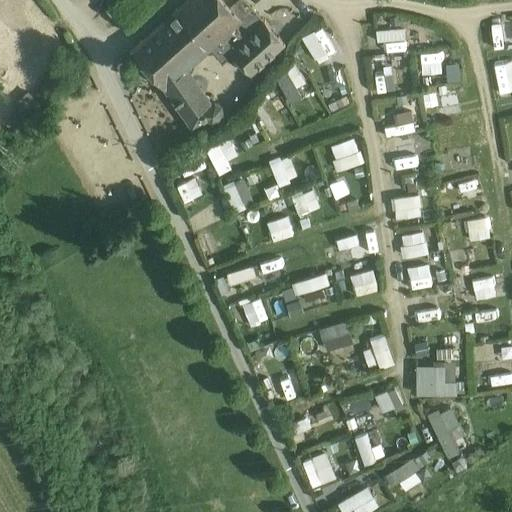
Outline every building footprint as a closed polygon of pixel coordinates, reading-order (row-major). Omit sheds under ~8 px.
[(116,0),(106,9),(126,32),(162,0),(116,0)] [(223,0),(187,0),(132,49),(152,71),(146,76),(158,89),(163,84),(165,86),(166,85),(185,69),(211,45),(235,24),(240,19),(229,7),(223,0)] [(254,10),(245,0),(237,0),(229,7),(240,19),(235,24),(236,25),(254,10)] [(254,10),(236,25),(247,37),(264,21),(254,10)] [(247,37),(232,51),(251,72),(283,43),(264,21),(247,37)] [(235,24),(211,45),(223,60),(232,51),(247,37),(236,25),(235,24)] [(406,37),(404,25),(376,28),(377,40),(406,37)] [(511,44),(511,26),(493,27),(494,46),(511,44)] [(343,60),(339,45),(328,49),(325,39),(300,46),(307,70),(343,60)] [(420,51),(421,73),(443,72),(442,50),(420,51)] [(374,52),(377,90),(394,88),(391,51),(374,52)] [(511,60),(494,63),(498,93),(511,91),(511,60)] [(303,94),(298,86),(306,82),(297,63),(275,73),(289,101),(303,94)] [(447,64),(448,80),(460,79),(458,63),(447,64)] [(185,69),(166,85),(186,112),(193,124),(207,114),(208,115),(209,117),(211,117),(213,118),(216,118),(218,117),(219,116),(220,114),(221,112),(221,110),(221,109),(220,107),(220,106),(218,105),(216,103),(213,103),(210,104),(201,91),(185,69)] [(271,136),(288,126),(275,105),(258,116),(271,136)] [(387,135),(416,126),(410,107),(394,112),(397,122),(385,125),(387,135)] [(231,166),(227,159),(238,153),(228,133),(204,145),(218,172),(231,166)] [(356,135),(330,143),(338,168),(364,160),(356,135)] [(414,143),(394,146),(397,166),(417,163),(414,143)] [(269,159),(277,183),(298,176),(290,152),(269,159)] [(234,211),(255,201),(243,174),(222,184),(234,211)] [(455,182),(458,192),(480,185),(477,175),(455,182)] [(184,201),(203,192),(195,176),(176,184),(184,201)] [(314,187),(292,193),(298,214),(320,208),(314,187)] [(395,215),(422,214),(420,192),(394,193),(395,215)] [(288,215),(267,221),(272,239),(293,234),(288,215)] [(463,218),(465,230),(490,226),(489,215),(463,218)] [(426,229),(401,231),(403,253),(427,251),(426,229)] [(354,235),(332,239),(336,261),(358,256),(354,235)] [(256,260),(262,283),(283,277),(277,254),(256,260)] [(410,285),(431,284),(429,262),(408,263),(410,285)] [(227,270),(230,282),(257,275),(253,263),(227,270)] [(375,267),(351,270),(354,291),(378,288),(375,267)] [(291,280),(295,292),(330,281),(326,269),(291,280)] [(417,318),(439,315),(438,305),(415,309),(417,318)] [(318,326),(325,349),(354,340),(347,317),(318,326)] [(372,345),(364,346),(368,367),(393,362),(388,331),(370,334),(372,345)] [(455,360),(416,361),(417,392),(464,391),(464,378),(455,378),(455,360)] [(503,362),(489,364),(491,382),(505,380),(503,362)] [(295,371),(275,376),(281,397),(301,391),(295,371)] [(396,385),(377,392),(384,411),(403,404),(396,385)] [(451,403),(428,412),(445,455),(468,445),(451,403)] [(350,427),(373,418),(369,407),(346,416),(350,427)] [(365,462),(377,458),(367,430),(355,434),(365,462)] [(313,484),(337,473),(326,447),(302,458),(313,484)] [(421,477),(415,468),(431,458),(425,447),(386,471),(393,482),(398,478),(404,488),(421,477)] [(368,482),(338,497),(344,509),(354,504),(357,511),(360,511),(378,504),(368,482)] [(325,507),(326,511),(338,511),(334,503),(325,507)]
